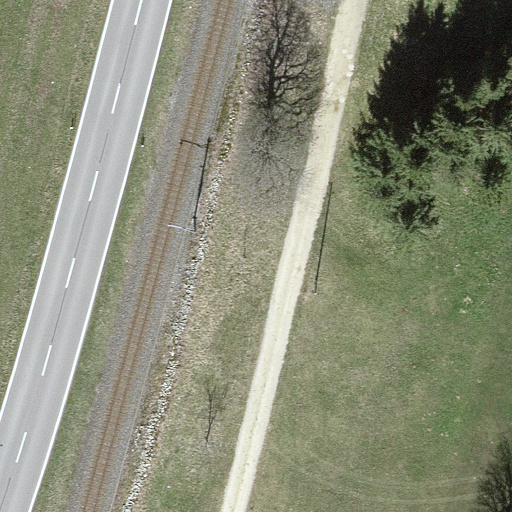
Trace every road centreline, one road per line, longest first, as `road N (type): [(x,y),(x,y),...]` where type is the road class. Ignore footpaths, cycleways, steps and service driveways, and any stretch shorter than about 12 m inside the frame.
road 1 (track): [(242,511),(352,0)]
road 2 (primary): [(0,486),(81,240),(143,0)]
